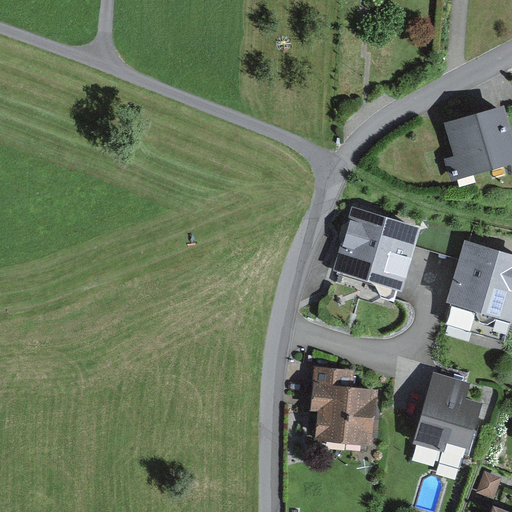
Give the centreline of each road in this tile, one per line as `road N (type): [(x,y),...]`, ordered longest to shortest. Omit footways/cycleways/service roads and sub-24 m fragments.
road 1 (residential): [(271,511),(280,328),(300,250),(339,164),(367,133),(511,54)]
road 2 (track): [(339,164),(101,59),(0,24)]
